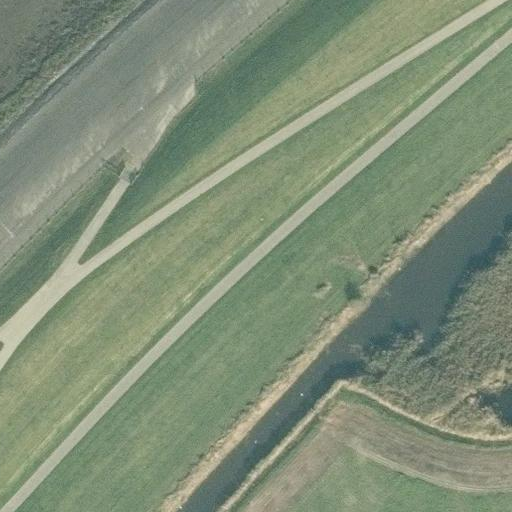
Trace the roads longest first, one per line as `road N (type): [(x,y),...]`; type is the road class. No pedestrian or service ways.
road 1 (unclassified): [(7,511),(137,370),(291,224),(511,35)]
road 2 (unclassified): [(500,0),(113,250),(28,312),(0,360)]
